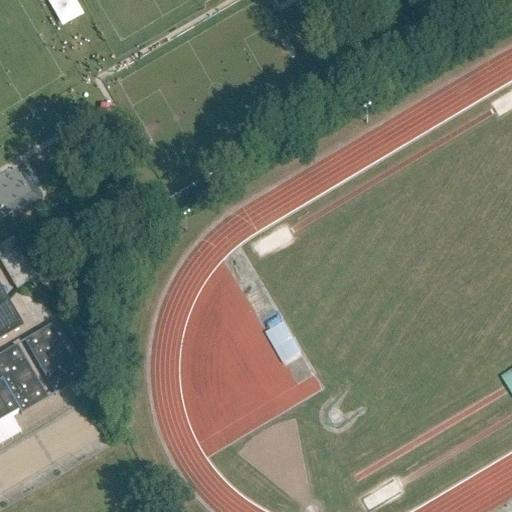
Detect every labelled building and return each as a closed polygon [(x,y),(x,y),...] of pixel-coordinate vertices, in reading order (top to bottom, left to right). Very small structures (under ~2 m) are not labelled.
[(0,262),(17,292),(37,281),(14,241),(0,248),(0,262)] [(0,287),(0,344),(25,330),(0,287)] [(54,396),(80,381),(50,326),(23,341),(54,396)] [(44,400),(14,349),(0,357),(0,422),(15,413),(17,416),(44,400)] [(510,400),(511,398),(511,369),(499,377),(510,400)]
